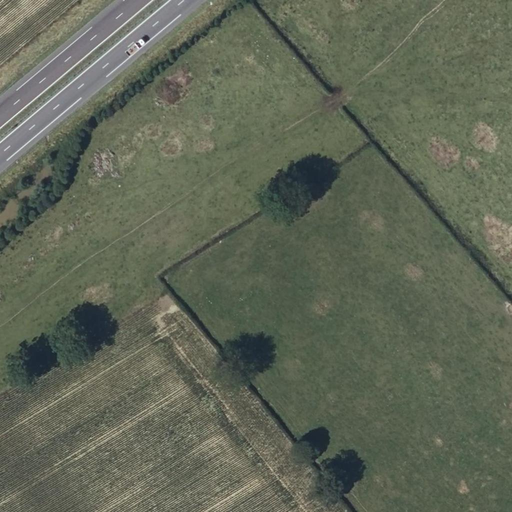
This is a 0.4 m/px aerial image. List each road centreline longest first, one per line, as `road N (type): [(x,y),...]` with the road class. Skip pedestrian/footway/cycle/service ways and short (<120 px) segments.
road 1 (motorway): [(0,157),(186,0)]
road 2 (motorway): [(134,0),(0,112)]
